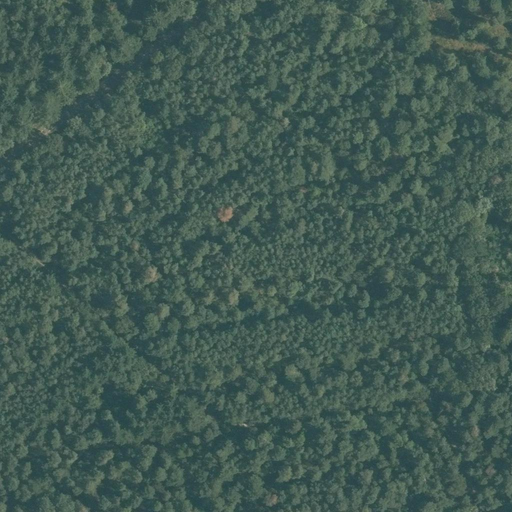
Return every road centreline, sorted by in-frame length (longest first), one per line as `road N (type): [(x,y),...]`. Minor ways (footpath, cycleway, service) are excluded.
road 1 (track): [(229,426),(511,386)]
road 2 (tertiary): [(0,164),(221,0)]
